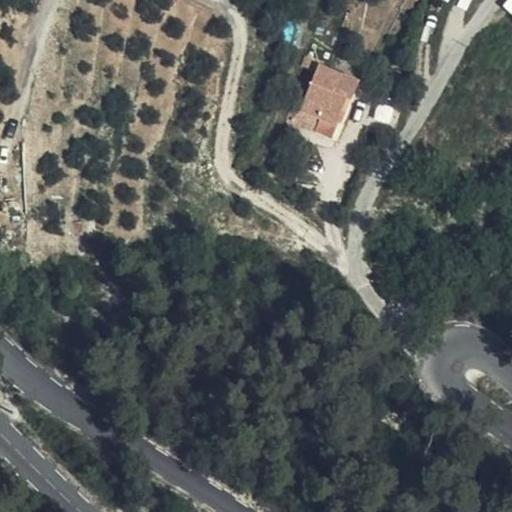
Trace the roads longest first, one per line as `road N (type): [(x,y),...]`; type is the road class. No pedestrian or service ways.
road 1 (tertiary): [(0,352),(78,413),(235,511)]
road 2 (tertiary): [(511,434),(445,376),(449,351),(474,345),(511,377)]
road 3 (track): [(54,0),(9,148)]
